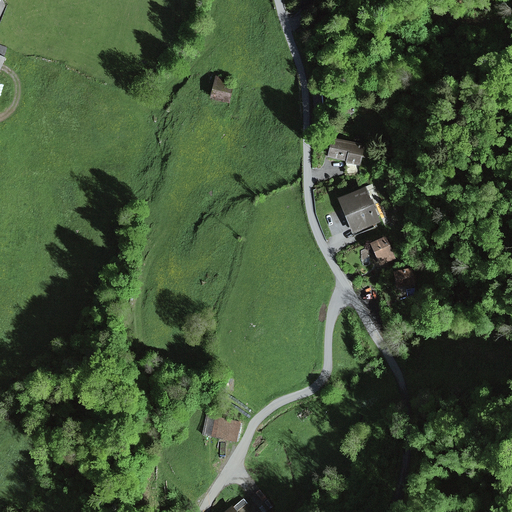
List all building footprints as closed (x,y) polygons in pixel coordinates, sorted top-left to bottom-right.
[(216,77),(211,97),(230,101),(233,88),(227,87),(229,81),(216,77)] [(313,98),(314,108),(327,107),(326,97),(313,98)] [(342,108),(343,114),(353,113),(350,104),(342,108)] [(354,145),(333,140),(329,158),(358,164),(360,154),(358,153),(361,138),(355,137),(354,145)] [(344,201),(354,227),(358,226),(362,224),(381,216),(371,192),(370,190),(344,201)] [(358,226),(354,227),(344,201),(340,203),(352,231),(363,227),(362,224),(358,226)] [(387,261),(393,258),(390,251),(393,249),(389,241),(386,242),(384,238),(372,244),(379,259),(385,257),(387,261)] [(410,271),(410,270),(395,273),(398,286),(416,282),(414,271),(410,271)] [(388,305),(395,303),(391,289),(384,291),(388,305)] [(209,415),(204,435),(213,437),(213,436),(217,418),(217,417),(209,415)] [(217,418),(213,436),(235,441),(240,423),(217,418)]
